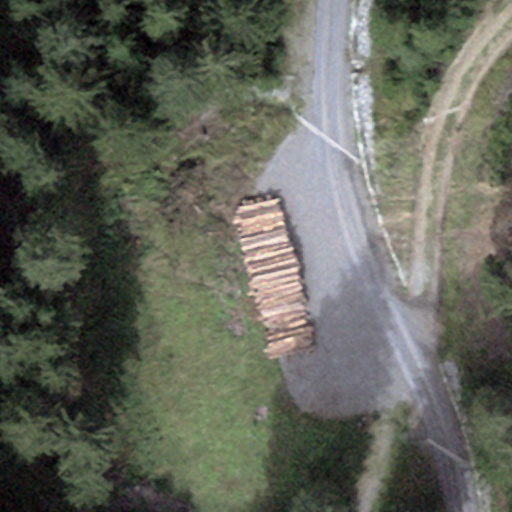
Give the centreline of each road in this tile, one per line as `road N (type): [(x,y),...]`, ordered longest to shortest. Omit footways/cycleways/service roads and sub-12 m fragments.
road 1 (track): [(339,0),(331,73),(350,191),(404,347)]
road 2 (track): [(404,347),(462,511)]
